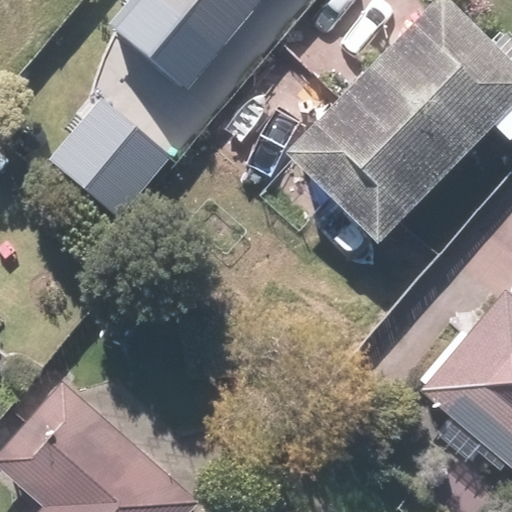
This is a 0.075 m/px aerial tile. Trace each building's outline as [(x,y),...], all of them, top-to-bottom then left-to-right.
[(113,0),(101,15),(185,88),(261,0),(113,0)] [(438,0),(283,162),(376,251),(511,110),(511,65),(443,0),(438,0)] [(106,91),(59,146),(127,204),(175,148),(106,91)] [(215,134),(187,161),(226,202),(255,174),(215,134)] [(511,299),(503,292),(417,393),(511,472),(511,299)] [(38,511),(194,511),(201,505),(62,380),(0,448),(0,470),(42,508),(38,511)]
